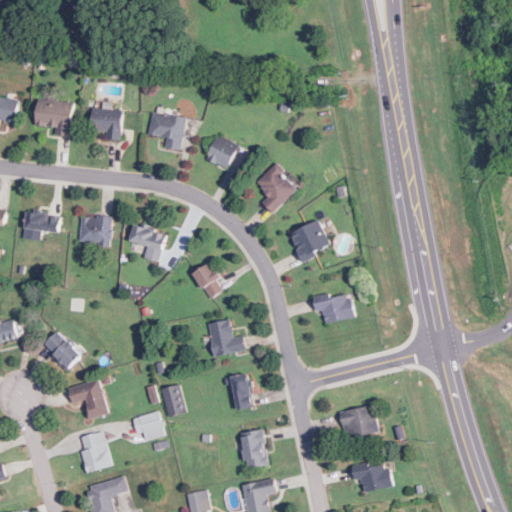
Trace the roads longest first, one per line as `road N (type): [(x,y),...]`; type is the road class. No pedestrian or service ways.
road 1 (residential): [(0,163),(159,184),(235,224),(275,296),(322,511)]
road 2 (trunk): [(493,511),(459,417),(392,75)]
road 3 (residential): [(443,347),(296,382)]
road 4 (residential): [(55,511),(19,393)]
